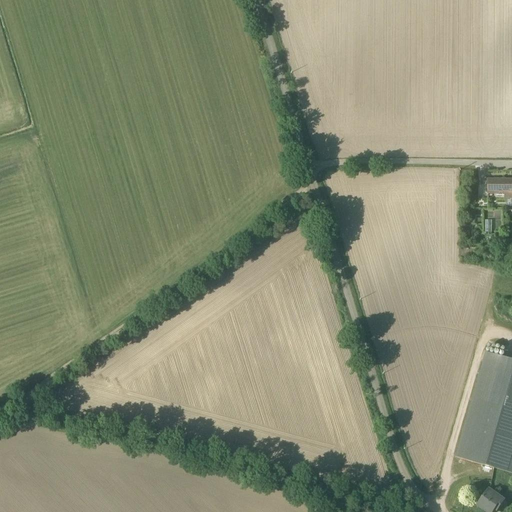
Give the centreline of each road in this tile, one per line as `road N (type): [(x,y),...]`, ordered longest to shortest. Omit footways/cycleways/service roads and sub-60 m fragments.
road 1 (track): [(0,412),(192,274),(309,172),(332,164),(511,163)]
road 2 (unclassified): [(257,0),(396,455),(438,511)]
